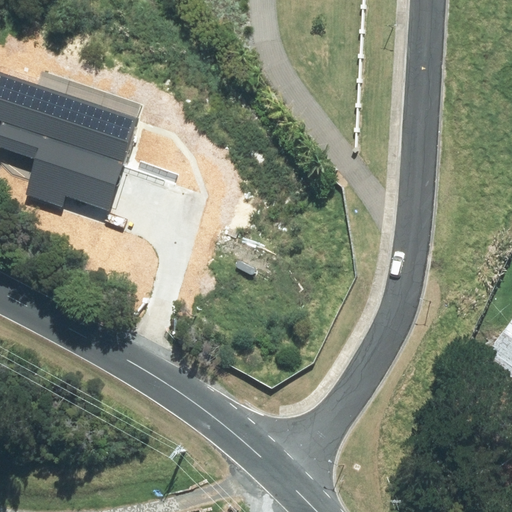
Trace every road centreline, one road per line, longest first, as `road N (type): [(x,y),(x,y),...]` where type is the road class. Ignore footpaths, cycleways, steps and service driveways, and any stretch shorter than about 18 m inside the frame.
road 1 (residential): [(419,0),(408,165),(375,321),(289,473)]
road 2 (tertiary): [(0,293),(129,360),(289,473)]
